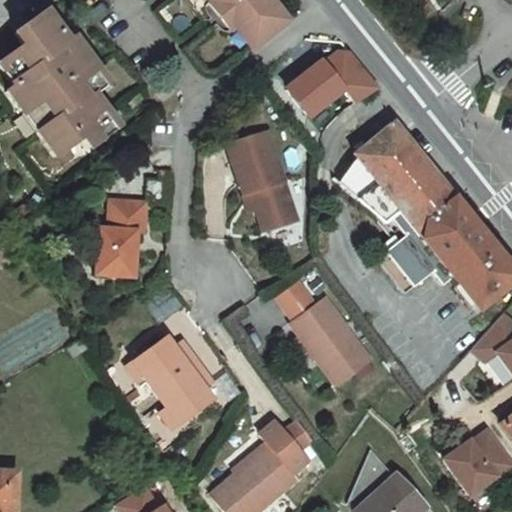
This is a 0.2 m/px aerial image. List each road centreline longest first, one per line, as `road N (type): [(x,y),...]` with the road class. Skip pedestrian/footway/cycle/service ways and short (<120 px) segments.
road 1 (secondary): [(425,104),(337,0)]
road 2 (secondary): [(499,199),(425,104)]
